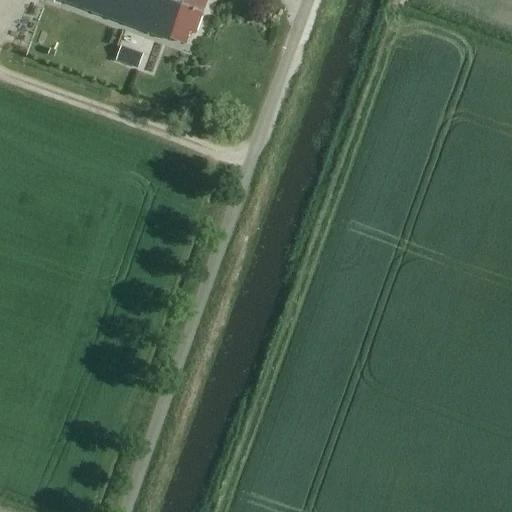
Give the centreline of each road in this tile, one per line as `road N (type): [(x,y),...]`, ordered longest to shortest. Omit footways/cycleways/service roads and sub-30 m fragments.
road 1 (unclassified): [(122,511),(306,0)]
road 2 (track): [(247,165),(0,76)]
